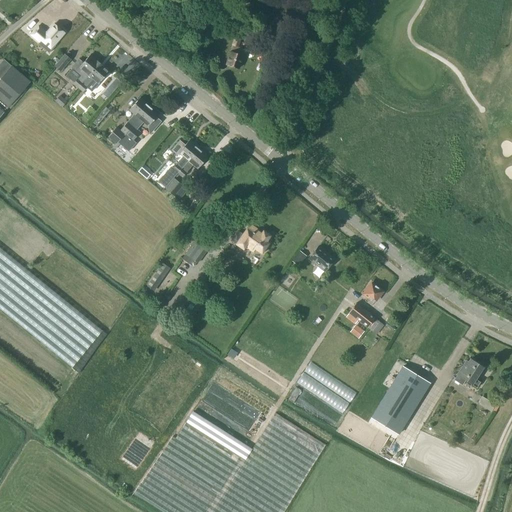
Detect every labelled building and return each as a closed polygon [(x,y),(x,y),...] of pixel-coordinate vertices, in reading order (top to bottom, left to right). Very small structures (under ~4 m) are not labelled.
[(53,46),(63,33),(62,32),(63,31),(59,28),(58,29),(54,25),(46,33),(42,30),(39,27),(42,24),(41,23),(32,34),(32,36),(43,46),(40,49),(41,50),(48,42),(53,46)] [(238,69),(242,56),(230,52),(226,65),(232,66),(232,68),(235,69),(236,68),(238,69)] [(54,67),(60,72),(70,60),(69,59),(65,56),(65,55),(64,55),(54,67)] [(77,79),(82,83),(99,63),(95,60),(89,55),(83,63),(78,59),(71,68),(80,76),(77,79)] [(99,63),(82,83),(77,88),(82,92),(93,80),(98,84),(108,72),(102,67),(103,66),(99,63)] [(0,116),(29,82),(11,66),(0,78),(0,116)] [(82,83),(77,79),(73,84),(77,88),(82,83)] [(138,118),(148,106),(139,98),(129,110),(134,114),(119,131),(115,128),(108,137),(116,144),(124,134),(138,118)] [(148,106),(138,118),(124,134),(132,141),(133,140),(140,133),(136,130),(143,122),(152,130),(160,122),(155,118),(158,114),(148,106)] [(105,107),(91,123),(96,127),(109,111),(105,107)] [(133,140),(132,141),(124,134),(119,140),(118,142),(129,151),(136,142),(133,140)] [(176,164),(172,169),(177,173),(188,161),(198,149),(188,141),(184,146),(179,141),(171,150),(177,155),(179,153),(182,156),(176,164)] [(198,149),(188,161),(177,173),(182,178),(193,165),(197,169),(208,157),(198,149)] [(145,171),(140,168),(136,172),(141,176),(145,171)] [(164,189),(173,197),(182,186),(181,185),(176,181),(173,178),(164,189)] [(261,233),(257,229),(249,224),(241,236),(241,237),(236,244),(243,249),(245,247),(252,252),(254,249),(261,254),(269,244),(266,242),(270,236),(263,231),(261,233)] [(201,258),(209,247),(197,238),(185,254),(197,263),(198,262),(200,258),(201,258)] [(308,259),(324,272),(334,260),(317,247),(308,259)] [(65,253),(59,248),(56,253),(62,258),(65,253)] [(298,267),(306,257),(299,251),(291,261),(298,267)] [(154,285),(167,267),(162,263),(149,282),(150,282),(148,285),(151,287),(153,284),(154,285)] [(369,296),(375,301),(382,292),(371,284),(363,294),(367,298),(369,296)] [(355,304),(354,304),(348,313),(379,338),(387,328),(355,304)] [(349,332),(358,339),(364,331),(355,324),(349,332)] [(465,361),(464,363),(463,363),(462,363),(464,364),(456,375),(457,375),(454,380),(462,385),(465,380),(471,384),(471,385),(476,388),(480,382),(475,379),(482,368),(469,359),(468,362),(464,360),(464,361),(465,361)] [(430,382),(403,366),(372,417),(399,433),(430,382)] [(288,400),(300,407),(305,399),(303,398),(306,393),(296,387),(288,400)] [(478,403),(490,411),(494,405),(481,398),(478,403)] [(192,411),(185,423),(175,438),(172,436),(164,454),(163,454),(132,493),(160,511),(283,511),(328,440),(278,407),(251,449),(192,411)]
